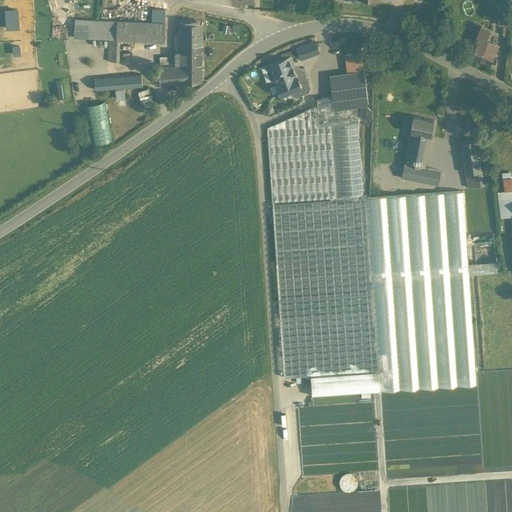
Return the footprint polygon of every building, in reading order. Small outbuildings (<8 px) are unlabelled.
[(69,0),(69,12),(77,12),(78,0),(69,0)] [(5,9),(6,28),(20,27),(19,8),(5,9)] [(166,8),(153,8),(152,22),(165,23),(166,8)] [(510,12),(502,11),(499,10),(498,23),(509,24),(510,12)] [(118,20),(75,17),(74,36),(109,38),(117,38),(118,20)] [(152,22),(118,20),(117,38),(121,38),(164,41),(165,23),(152,22)] [(202,21),(182,21),(182,33),(182,42),(202,42),(202,21)] [(489,27),(481,24),(475,39),(471,38),(465,53),(472,56),(489,64),(496,47),(495,46),(497,41),(486,37),(489,27)] [(202,42),(182,42),(182,33),(176,33),(176,64),(182,63),(182,74),(202,71),(202,42)] [(117,38),(109,38),(108,59),(120,60),(121,38),(117,38)] [(315,40),(297,46),(297,47),(299,52),(301,57),(319,51),(315,40)] [(281,53),(281,59),(290,56),(299,52),(297,47),(281,53)] [(365,50),(345,53),(347,71),(367,68),(365,50)] [(160,55),(160,65),(169,64),(168,55),(160,55)] [(281,59),(261,66),(267,80),(274,78),(280,94),(301,86),(301,85),(303,84),(305,81),(300,69),(296,71),(290,56),(281,59)] [(182,74),(182,63),(176,64),(169,64),(160,65),(159,65),(160,83),(202,79),(202,71),(182,74)] [(363,70),(329,74),(332,96),(334,107),(357,104),(368,103),(365,85),(363,70)] [(142,74),(109,76),(110,87),(142,84),(142,74)] [(109,76),(95,78),(96,88),(110,87),(109,76)] [(148,88),(139,92),(141,98),(150,94),(148,88)] [(150,94),(141,98),(145,107),(154,103),(150,94)] [(330,198),(272,202),(284,375),(310,373),(378,368),(372,273),(370,246),(366,193),(363,193),(336,195),(331,123),(358,121),(357,104),(334,107),(332,96),(317,98),(317,104),(267,125),(272,199),(330,195),(330,198)] [(91,143),(110,141),(105,101),(86,104),(91,143)] [(432,120),(414,116),(411,130),(429,134),(432,120)] [(358,121),(331,123),(336,195),(363,193),(358,121)] [(429,134),(411,130),(404,161),(422,165),(429,134)] [(475,138),(460,140),(465,171),(480,169),(475,138)] [(422,165),(404,161),(401,175),(420,179),(437,182),(440,169),(422,165)] [(480,169),(465,171),(468,186),(482,183),(480,169)] [(510,170),(503,171),(505,189),(511,188),(511,177),(511,176),(510,170)] [(420,179),(401,175),(400,181),(419,185),(420,179)] [(511,188),(505,189),(498,190),(500,215),(510,215),(511,214),(511,188)] [(459,192),(432,195),(440,266),(467,263),(459,192)] [(429,195),(402,198),(410,269),(437,266),(429,195)] [(399,199),(376,201),(381,246),(384,272),(407,270),(399,199)] [(381,246),(370,246),(372,273),(384,272),(381,246)] [(384,272),(372,273),(378,368),(379,368),(380,388),(476,382),(468,263),(467,263),(440,266),(437,266),(410,269),(407,270),(384,272)] [(378,368),(310,373),(312,393),(380,389),(380,388),(379,368),(378,368)] [(511,368),(487,369),(487,383),(511,381),(511,368)] [(349,482),(353,482),(355,474),(344,472),(342,483),(349,485),(349,482)]
